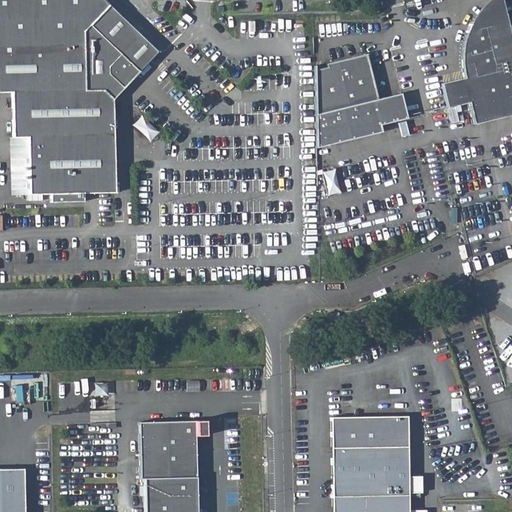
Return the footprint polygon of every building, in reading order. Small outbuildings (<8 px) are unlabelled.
[(0,0),(0,91),(10,92),(11,137),(26,136),(27,193),(112,192),(111,99),(156,51),(103,0),(0,0)] [(470,22),(504,12),(501,0),(487,0),(486,2),(481,6),(476,12),(472,18),(470,22)] [(473,124),(511,114),(511,44),(504,12),(470,22),(467,28),(464,36),(461,45),(460,54),(460,63),(460,69),(461,77),(440,82),(446,107),(467,102),(473,124)] [(326,66),(313,69),(314,147),(380,131),(378,124),(405,117),(399,92),(376,98),(365,53),(326,62),(326,66)] [(141,115),(133,123),(150,140),(158,131),(141,115)] [(11,137),(12,194),(27,193),(26,136),(11,137)] [(333,168),(323,171),(329,193),(340,190),(333,168)] [(407,511),(406,417),(330,419),(331,511),(407,511)] [(192,511),(191,435),(200,435),(200,421),(137,422),(139,479),(140,479),(141,511),(192,511)] [(0,511),(24,511),(25,469),(0,469),(0,511)]
